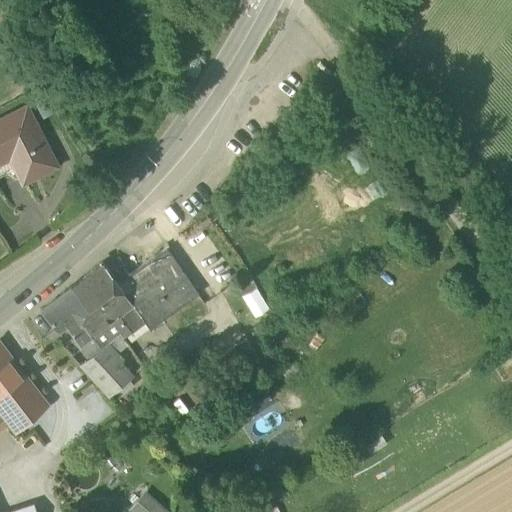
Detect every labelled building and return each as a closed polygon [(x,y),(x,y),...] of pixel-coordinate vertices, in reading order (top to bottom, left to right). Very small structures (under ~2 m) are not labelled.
[(25,108),(0,121),(0,159),(10,154),(22,179),(53,164),(25,108)] [(166,250),(117,285),(133,307),(144,323),(149,329),(197,294),(166,250)] [(101,263),(70,287),(79,300),(70,307),(77,316),(90,336),(91,337),(133,307),(117,285),(101,263)] [(79,300),(70,287),(60,294),(70,307),(79,300)] [(60,294),(40,310),(57,331),(65,325),(77,316),(70,307),(60,294)] [(133,307),(91,337),(100,349),(107,344),(119,334),(123,338),(144,323),(133,307)] [(90,336),(77,316),(65,325),(78,344),(79,344),(90,336)] [(107,344),(115,353),(127,344),(123,338),(119,334),(107,344)] [(90,336),(79,344),(89,358),(100,349),(91,337),(90,336)] [(244,341),(222,354),(235,375),(257,361),(244,341)] [(116,363),(120,360),(115,353),(107,344),(100,349),(89,358),(79,366),(107,396),(112,392),(128,379),(128,378),(116,363)] [(53,418),(0,347),(0,412),(6,420),(22,440),(53,418)] [(116,363),(128,378),(132,375),(120,360),(116,363)] [(128,379),(112,392),(117,398),(132,385),(128,379)] [(161,511),(162,511),(146,497),(138,506),(143,510),(143,511),(161,511)]
